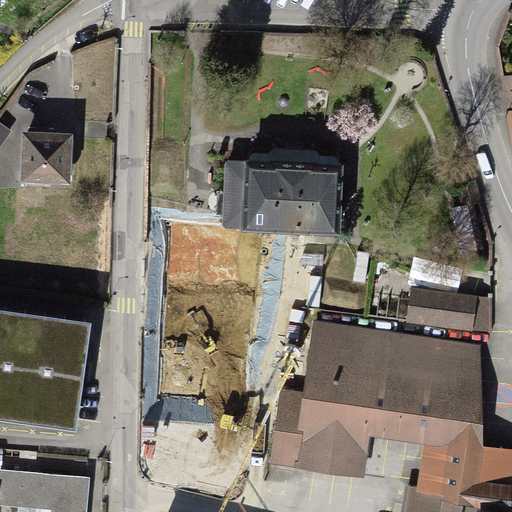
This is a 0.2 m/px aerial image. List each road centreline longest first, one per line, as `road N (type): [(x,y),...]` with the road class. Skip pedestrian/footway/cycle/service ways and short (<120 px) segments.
road 1 (residential): [(133,7),(127,511)]
road 2 (residential): [(133,7),(404,1),(468,15)]
road 3 (secondary): [(468,15),(465,54),(485,148),(511,211)]
road 4 (residential): [(105,0),(30,49),(0,80)]
